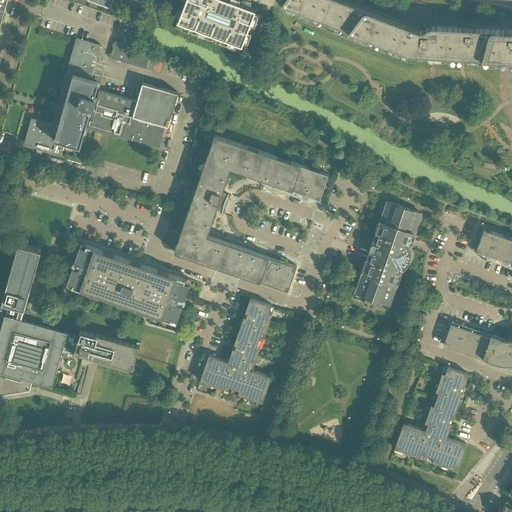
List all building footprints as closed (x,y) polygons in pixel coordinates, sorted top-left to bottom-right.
[(88,0),(110,8),(113,0),(88,0)] [(235,0),(185,0),(175,28),(239,52),(248,30),(255,10),(256,8),(235,0)] [(511,29),(435,26),(433,26),(431,26),(429,26),(426,28),(423,29),(420,31),(340,0),(284,0),(281,5),(408,54),(409,54),(511,59),(511,29)] [(124,20),(136,24),(139,14),(127,9),(124,20)] [(255,10),(248,30),(262,35),(270,16),(255,10)] [(60,125),(59,126),(84,133),(86,125),(89,126),(88,128),(117,136),(118,135),(132,139),(159,146),(165,126),(169,127),(174,107),(178,93),(142,82),(137,101),(106,92),(99,90),(99,92),(95,91),(98,81),(91,79),(95,68),(101,45),(76,38),(65,75),(57,104),(65,106),(62,117),(61,117),(59,125),(60,125)] [(151,53),(151,52),(134,47),(120,43),(115,41),(110,58),(123,62),(123,61),(129,62),(129,63),(130,63),(136,64),(136,65),(137,66),(137,65),(143,67),(143,68),(156,71),(160,57),(160,56),(151,53)] [(59,126),(53,124),(31,118),(24,145),(56,154),(61,156),(65,143),(80,147),(84,133),(59,126)] [(320,199),(328,174),(320,171),(319,175),(307,171),(308,167),(291,161),(290,165),(274,159),(276,156),(214,135),(212,143),(215,144),(211,156),(208,155),(181,232),(184,233),(180,244),(177,243),(174,251),(235,273),(236,269),(252,275),(251,278),(268,284),(269,281),(275,283),(281,285),(279,288),(288,291),(296,266),(208,235),(216,211),(216,210),(222,212),(222,213),(223,212),(223,209),(224,205),(224,204),(225,202),(227,198),(228,197),(229,194),(228,194),(228,195),(222,193),(231,168),(305,194),(320,199)] [(54,183),(55,178),(44,175),(42,179),(54,183)] [(421,213),(401,206),(387,201),(373,242),(372,243),(371,244),(370,245),(370,246),(369,248),(369,249),(369,250),(370,251),(357,288),(355,293),(367,297),(366,302),(368,303),(373,304),(375,305),(377,300),(389,305),(390,305),(401,272),(400,271),(402,270),(403,269),(405,268),(406,267),(407,265),(408,263),(409,261),(410,259),(410,257),(410,256),(411,255),(411,253),(410,251),(410,249),(409,246),(410,246),(419,220),(421,213)] [(511,341),(504,342),(451,323),(445,341),(452,343),(451,347),(463,352),(465,348),(478,352),(477,356),(484,359),(484,358),(500,364),(511,363),(511,242),(502,239),(504,235),(491,231),(490,235),(482,232),(476,250),(511,262),(511,341)] [(5,315),(0,332),(0,372),(27,380),(32,381),(52,387),(63,348),(74,352),(77,353),(78,353),(83,355),(84,355),(89,356),(90,356),(90,357),(100,360),(100,359),(101,360),(106,361),(107,361),(107,362),(112,363),(113,363),(112,363),(117,365),(117,364),(118,364),(118,365),(123,366),(124,366),(129,368),(129,367),(130,368),(133,369),(136,358),(139,346),(136,345),(135,345),(130,343),(129,343),(125,342),(124,342),(124,341),(119,340),(118,340),(113,338),(113,339),(112,338),(107,337),(106,337),(101,335),(96,334),(95,334),(95,333),(84,330),(84,331),(83,330),(80,329),(78,336),(66,333),(55,330),(56,329),(42,325),(21,319),(24,308),(25,309),(26,305),(26,304),(27,299),(28,299),(29,294),(29,293),(31,288),(30,288),(31,287),(32,282),(32,281),(33,281),(34,276),(36,271),(35,271),(36,270),(37,265),(37,264),(39,259),(39,258),(40,253),(40,252),(41,252),(42,249),(18,243),(17,246),(18,246),(17,247),(16,252),(16,253),(14,257),(14,258),(13,263),(13,264),(12,264),(11,269),(11,270),(9,275),(10,275),(10,276),(9,276),(8,281),(6,286),(7,286),(6,287),(5,292),(5,293),(4,293),(3,298),(3,299),(2,302),(9,304),(6,315),(5,315)] [(87,245),(86,245),(86,248),(80,246),(75,260),(80,262),(78,269),(72,267),(67,282),(73,284),(72,286),(171,321),(172,318),(177,320),(182,305),(177,303),(179,296),(185,298),(190,284),(184,282),(185,279),(168,273),(167,276),(157,272),(158,270),(144,265),(143,266),(127,260),(128,259),(114,254),(113,257),(103,253),(104,251),(87,245)] [(51,274),(41,271),(36,291),(46,294),(51,274)] [(209,355),(200,381),(209,384),(210,380),(216,382),(215,386),(221,388),(220,391),(222,392),(223,393),(224,394),(226,395),(228,396),(230,397),(232,397),(233,398),(235,398),(238,398),(240,398),(241,395),(247,397),(248,393),(255,395),(253,399),(262,403),(271,376),(249,369),(251,363),(254,364),(260,345),(258,344),(259,339),(262,331),(265,332),(271,314),(269,313),(271,305),(250,298),(245,312),(246,312),(244,317),(234,344),(235,344),(233,348),(228,361),(209,355)] [(439,392),(436,399),(458,406),(463,391),(462,391),(464,388),(464,387),(469,374),(448,366),(445,374),(442,373),(436,391),(439,392)] [(428,424),(426,430),(448,438),(452,425),(451,425),(453,421),(458,406),(436,399),(434,406),(431,405),(425,423),(428,424)] [(448,438),(426,430),(404,422),(394,448),(403,451),(405,448),(411,450),(410,454),(416,456),(415,458),(416,460),(418,461),(419,462),(421,463),(422,463),(424,464),(426,465),(428,465),(430,465),(433,465),(435,465),(436,463),(442,465),(443,461),(449,463),(448,467),(457,470),(466,444),(448,438)] [(511,511),(511,509),(506,506),(508,503),(511,496),(511,487),(509,492),(500,507),(502,508),(499,511),(511,511)]
